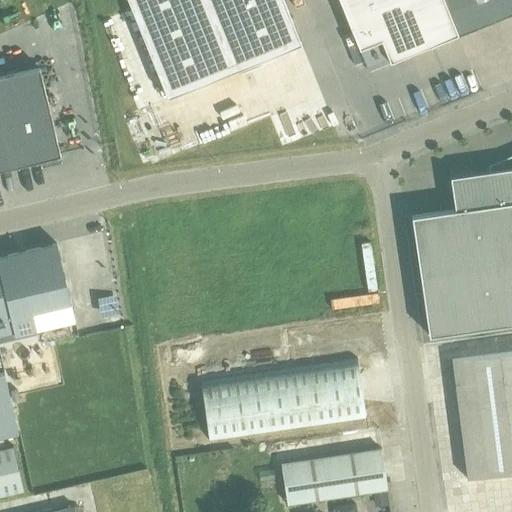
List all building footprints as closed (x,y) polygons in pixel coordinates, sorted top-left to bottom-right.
[(282,0),(126,0),(166,97),(300,43),(282,0)] [(511,0),(339,0),(368,70),(511,12),(511,0)] [(0,169),(59,155),(39,67),(0,76),(0,169)] [(511,322),(511,154),(488,165),(489,171),(449,177),(454,210),(411,216),(428,335),(511,322)] [(0,334),(13,331),(14,335),(74,321),(56,243),(0,256),(0,334)] [(511,472),(511,351),(451,359),(466,479),(511,472)] [(364,418),(355,358),(200,380),(208,440),(364,418)] [(3,371),(0,371),(0,435),(17,431),(3,371)] [(0,495),(23,490),(13,446),(0,448),(0,495)] [(380,448),(280,464),(286,503),(373,490),(386,488),(380,448)] [(386,488),(373,490),(375,506),(388,504),(386,488)]
